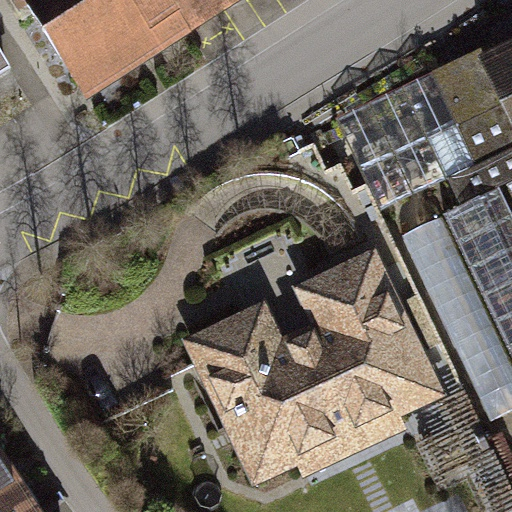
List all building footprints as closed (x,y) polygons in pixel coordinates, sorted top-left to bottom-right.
[(36,0),(91,83),(218,0),(36,0)] [(511,46),(355,120),(496,418),(511,409),(511,46)] [(0,80),(12,73),(0,53),(0,80)] [(194,344),(257,482),(438,399),(375,261),(303,294),(320,331),(281,348),(264,312),(194,344)] [(32,511),(4,468),(0,470),(0,511),(32,511)]
